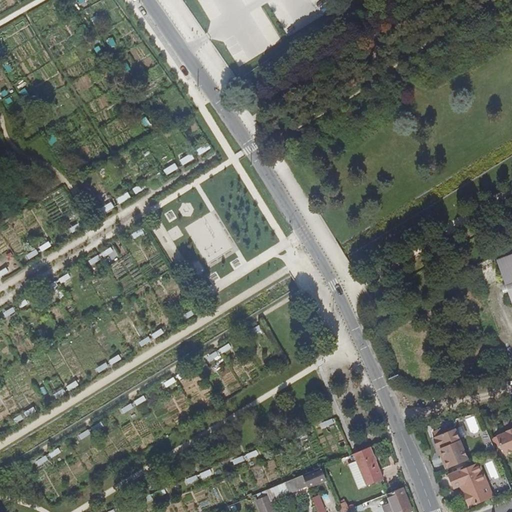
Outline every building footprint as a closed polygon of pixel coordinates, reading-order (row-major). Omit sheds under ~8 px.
[(511,253),(497,259),(511,303),(511,253)] [(334,424),(332,419),(321,424),(324,428),(334,424)] [(446,468),(469,459),(456,427),(432,437),(438,449),(440,448),(443,455),(441,456),(446,468)] [(511,427),(497,434),(505,452),(511,448),(511,427)] [(368,446),(352,453),(355,460),(347,463),(357,488),(381,478),(368,446)] [(470,507),(495,496),(480,461),(450,473),(456,487),(461,485),(463,491),(466,498),(470,507)] [(325,478),(320,466),(302,474),(307,485),(325,478)] [(288,493),(307,485),(302,474),(283,482),(287,491),(288,493)] [(275,496),(287,491),(283,482),(265,490),(267,495),(268,496),(274,493),(275,496)] [(402,487),(386,494),(389,500),(383,503),(386,511),(388,511),(404,511),(411,509),(402,487)] [(274,511),(268,496),(267,495),(256,500),(260,511),(274,511)] [(312,498),(317,511),(323,511),(317,496),(312,498)]
